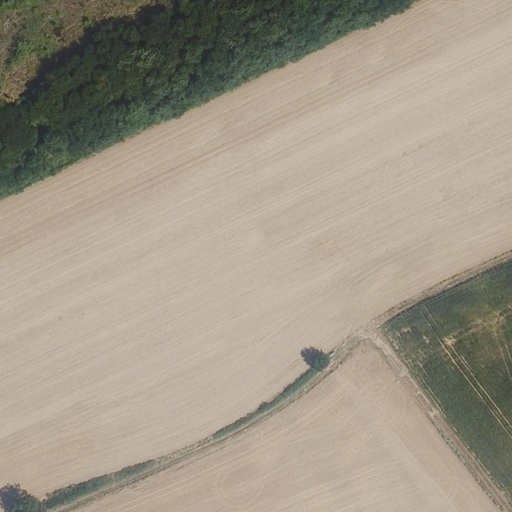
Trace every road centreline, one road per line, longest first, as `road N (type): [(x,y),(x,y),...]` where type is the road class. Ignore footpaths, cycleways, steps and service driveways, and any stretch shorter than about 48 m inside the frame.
road 1 (track): [(511,258),(374,327),(299,398),(182,461),(56,511)]
road 2 (track): [(374,327),(505,511)]
